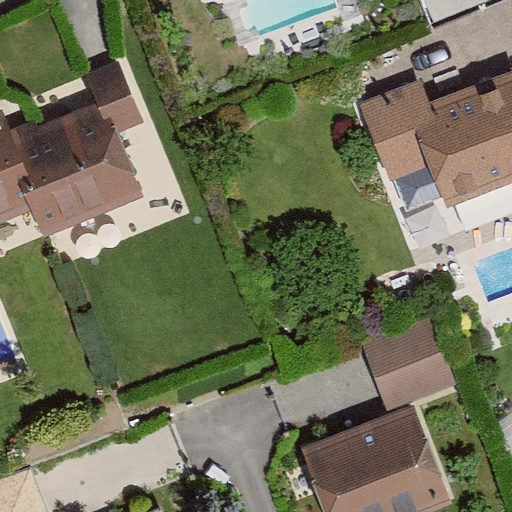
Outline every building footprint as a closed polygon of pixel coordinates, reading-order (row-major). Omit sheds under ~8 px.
[(421,0),(430,21),(479,1),(478,0),(421,0)] [(0,228),(23,219),(36,250),(140,207),(114,144),(141,133),(113,66),(81,79),(98,120),(20,153),(4,115),(0,116),(0,228)] [(414,87),(355,111),(386,188),(425,172),(444,219),(511,191),(511,87),(428,122),(414,87)] [(430,325),(356,352),(381,421),(295,452),(317,511),(444,511),(409,416),(458,398),(430,325)] [(42,511),(30,479),(0,490),(0,511),(42,511)]
